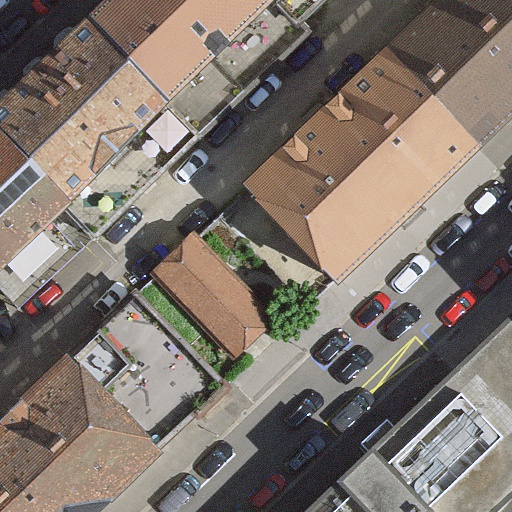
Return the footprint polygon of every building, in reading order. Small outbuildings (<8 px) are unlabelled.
[(268,0),(111,0),(81,30),(168,119),(280,11),(268,0)] [(268,0),(280,11),(291,0),(268,0)] [(511,113),(511,0),(444,0),(390,53),(480,144),(511,113)] [(81,30),(0,107),(0,137),(73,212),(168,119),(81,30)] [(480,144),(390,53),(245,194),(333,284),(480,144)] [(0,137),(0,281),(73,212),(0,137)] [(272,329),(190,243),(153,278),(235,364),(272,329)] [(135,296),(63,364),(153,460),(226,393),(135,296)] [(511,326),(373,458),(425,511),(507,511),(511,508),(511,326)] [(97,511),(153,460),(63,364),(0,422),(0,511),(97,511)] [(425,511),(373,458),(316,511),(425,511)]
